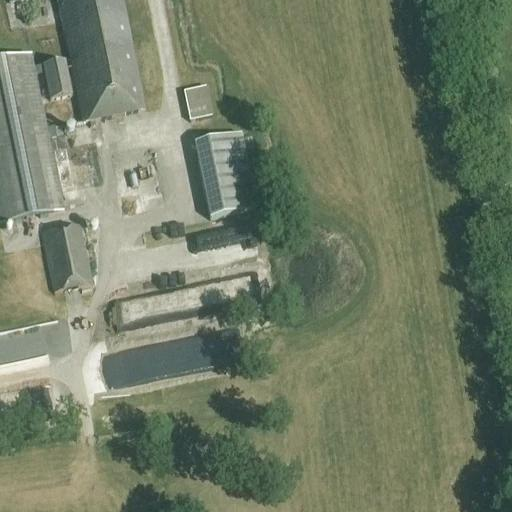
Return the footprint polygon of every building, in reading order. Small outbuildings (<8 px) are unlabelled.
[(57,0),(83,125),(144,112),(121,0),(57,0)] [(0,63),(0,227),(63,215),(31,57),(0,63)] [(41,68),(49,102),(71,97),(64,63),(41,68)] [(213,118),(207,89),(183,94),(189,123),(213,118)] [(193,146),(209,221),(258,211),(242,136),(193,146)] [(41,234),(53,295),(91,288),(79,227),(41,234)] [(110,317),(110,327),(158,329),(159,316),(173,317),(174,301),(121,298),(120,317),(110,317)]
